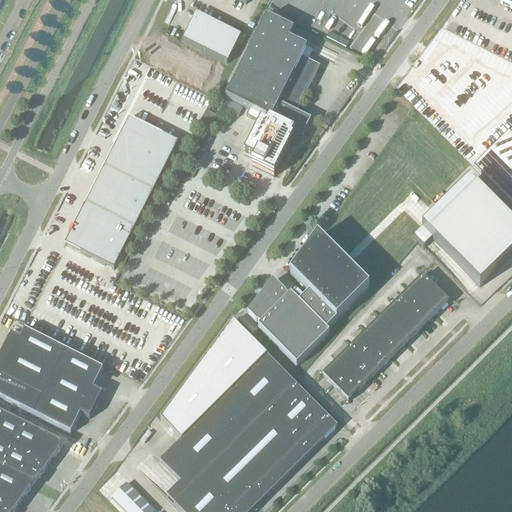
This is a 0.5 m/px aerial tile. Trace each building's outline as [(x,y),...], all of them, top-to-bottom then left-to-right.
[(511,0),(491,0),(511,10),(511,0)] [(196,16),(182,43),(227,65),(241,38),(196,16)] [(358,28),(333,16),(322,37),(347,50),(358,28)] [(266,19),(225,100),(249,112),(246,118),(260,125),(244,157),(254,162),(252,168),(274,179),(293,141),(291,140),(294,135),(302,139),(311,123),(296,115),(320,69),(302,60),(307,51),(289,42),(293,33),(266,19)] [(129,120),(65,247),(114,272),(178,145),(129,120)] [(508,134),(473,168),(511,207),(511,134),(510,136),(508,134)] [(511,226),(469,184),(413,239),(425,251),(433,243),(480,289),(511,257),(511,226)] [(309,296),(299,306),(326,333),(369,290),(317,239),(290,276),(309,296)] [(323,377),(322,377),(333,389),(348,404),(349,403),(348,403),(362,389),(377,375),(391,361),(405,346),(420,332),(434,318),(448,304),(448,305),(449,304),(434,289),(423,278),(422,278),(423,279),(409,293),(394,307),(380,321),(366,335),(351,349),(337,364),(323,377)] [(326,333),(299,306),(290,297),(288,300),(285,297),(286,296),(273,283),(262,296),(263,297),(259,304),(258,303),(247,316),(257,325),(260,328),(258,330),(296,369),(329,336),(326,333)] [(181,443),(160,464),(188,493),(174,507),(178,511),(250,511),(271,492),(273,493),(337,430),(267,358),(232,324),(160,422),(181,443)] [(0,400),(71,436),(81,417),(89,421),(102,396),(93,392),(103,372),(25,332),(20,341),(11,337),(0,358),(0,400)] [(0,511),(14,511),(18,505),(20,506),(21,505),(20,505),(23,498),(25,499),(31,491),(28,490),(31,485),(35,487),(35,486),(34,485),(36,480),(39,481),(44,473),(47,466),(49,467),(50,466),(49,466),(53,459),(55,460),(60,452),(58,451),(61,445),(0,414),(0,511)]
